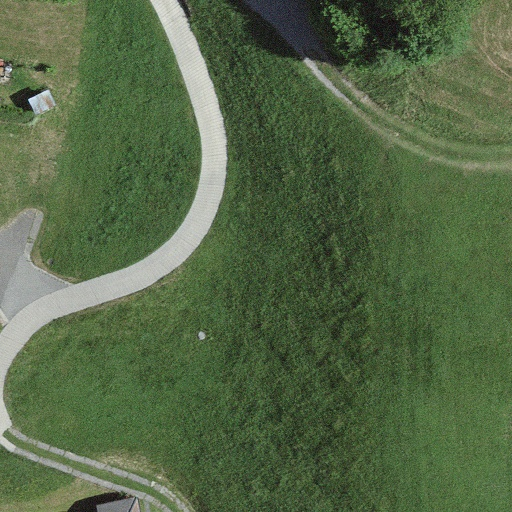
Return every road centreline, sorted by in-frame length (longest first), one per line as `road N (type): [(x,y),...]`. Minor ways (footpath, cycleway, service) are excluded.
road 1 (track): [(146,0),(150,64),(101,155),(40,240),(0,331)]
road 2 (track): [(312,64),(381,133),(511,157)]
road 3 (track): [(0,426),(33,461),(163,494),(185,511)]
